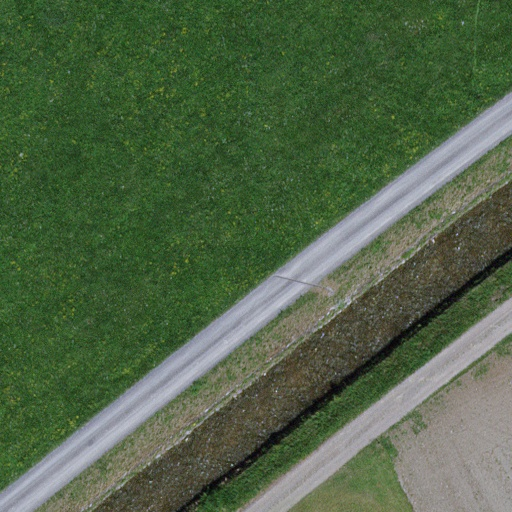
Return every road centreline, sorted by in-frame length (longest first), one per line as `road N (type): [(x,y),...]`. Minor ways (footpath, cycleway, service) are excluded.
road 1 (track): [(69,511),(511,178)]
road 2 (track): [(511,348),(299,511)]
